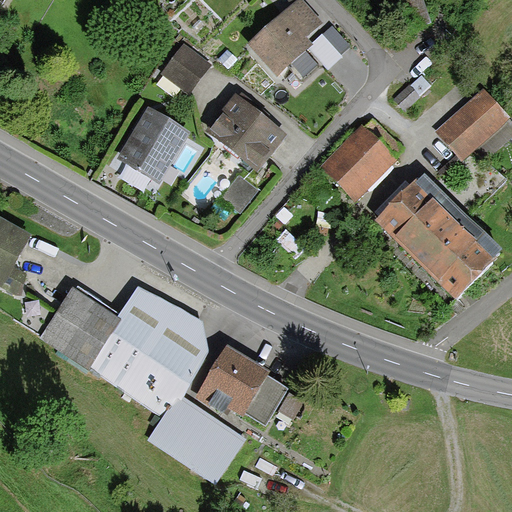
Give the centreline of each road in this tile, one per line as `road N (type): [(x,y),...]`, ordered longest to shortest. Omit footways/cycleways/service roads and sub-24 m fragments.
road 1 (residential): [(210,279),(379,82),(380,57),(325,0)]
road 2 (tertiary): [(210,279),(0,161)]
road 3 (tertiary): [(425,370),(302,326),(210,279)]
road 4 (residential): [(511,281),(439,346),(425,370)]
